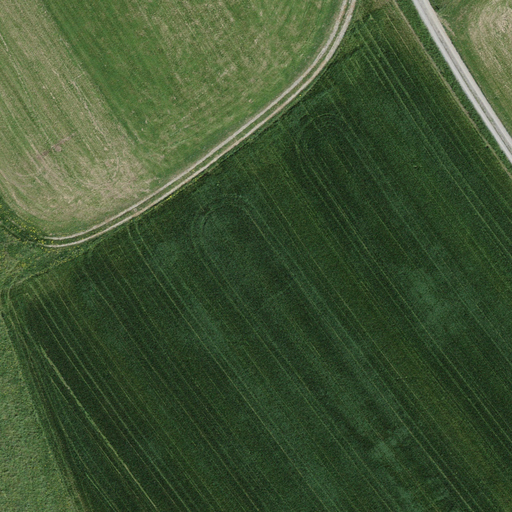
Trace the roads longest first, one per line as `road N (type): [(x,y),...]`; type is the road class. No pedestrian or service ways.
road 1 (track): [(349,0),(309,75),(136,209),(53,242),(23,233),(0,214)]
road 2 (track): [(511,150),(420,0)]
